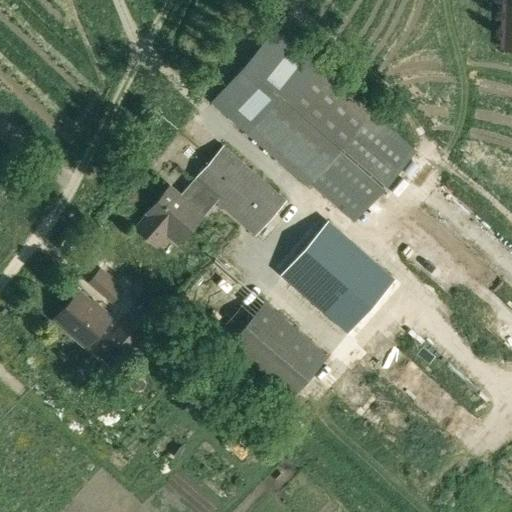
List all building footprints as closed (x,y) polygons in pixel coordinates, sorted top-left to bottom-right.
[(511,48),(511,0),(501,0),(499,48),(511,48)] [(353,221),(414,152),(291,45),(228,117),(309,188),(312,185),(353,221)] [(254,235),(284,200),(222,147),(192,182),(197,186),(184,201),(168,187),(146,212),(147,214),(135,228),(149,241),(160,229),(177,243),(201,215),(194,209),(207,195),(254,235)] [(347,330),(392,278),(327,222),(282,274),(347,330)] [(245,288),(208,330),(284,396),(320,354),(245,288)] [(85,346),(109,319),(77,291),(53,319),(85,346)] [(129,350),(151,326),(131,309),(111,332),(129,350)]
